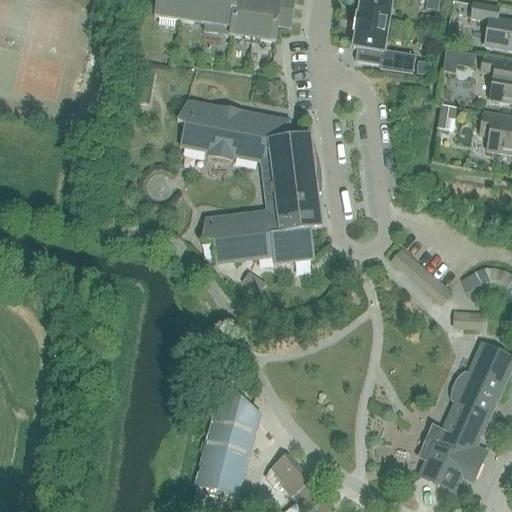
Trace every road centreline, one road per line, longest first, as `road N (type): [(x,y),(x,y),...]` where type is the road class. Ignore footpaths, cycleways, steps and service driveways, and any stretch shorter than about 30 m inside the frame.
road 1 (residential): [(354,251),(380,246),(386,230),(367,96),(348,79),(323,81)]
road 2 (residential): [(323,81),(342,237),(354,251)]
